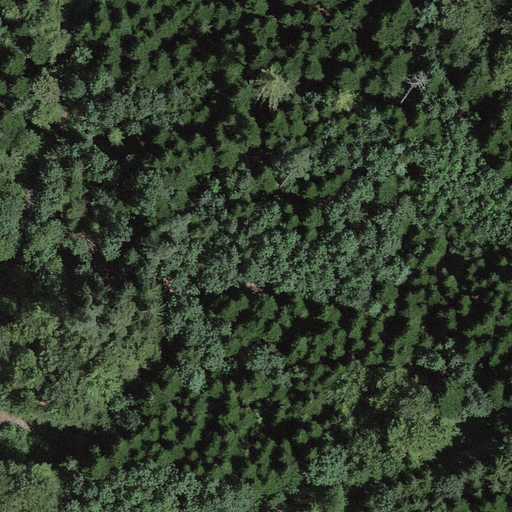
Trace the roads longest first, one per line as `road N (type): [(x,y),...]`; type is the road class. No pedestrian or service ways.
road 1 (track): [(0,283),(37,189),(66,0)]
road 2 (track): [(511,438),(267,511)]
